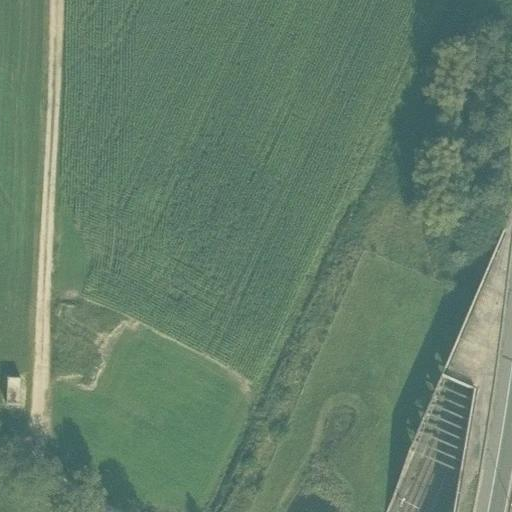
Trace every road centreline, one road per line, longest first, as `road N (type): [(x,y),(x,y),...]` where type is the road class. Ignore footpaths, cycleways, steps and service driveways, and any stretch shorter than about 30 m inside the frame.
road 1 (motorway): [(511,372),(491,511)]
road 2 (unclassified): [(117,511),(0,447)]
